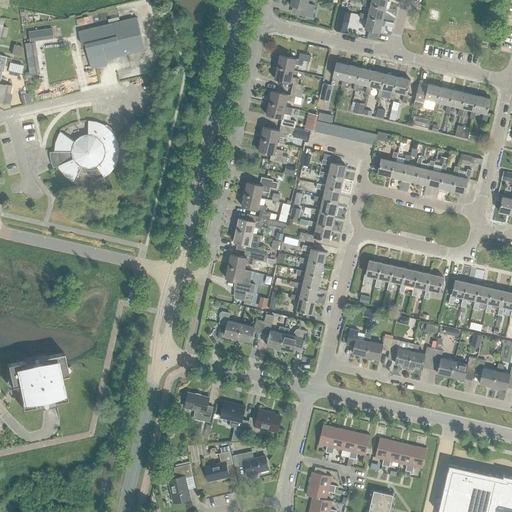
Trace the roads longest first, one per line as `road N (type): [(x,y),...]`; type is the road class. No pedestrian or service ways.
road 1 (residential): [(176,273),(202,274),(262,23)]
road 2 (tertiary): [(176,273),(239,0)]
road 3 (residential): [(511,435),(317,389)]
road 4 (residential): [(511,407),(324,364)]
road 5 (residential): [(176,273),(0,231)]
road 6 (residential): [(478,213),(364,189),(355,216),(363,234)]
road 7 (tertiary): [(123,511),(157,352)]
road 8 (residential): [(309,387),(157,352)]
road 9 (residential): [(324,364),(351,249),(363,234)]
road 10 (residential): [(478,213),(510,81)]
road 11 (residential): [(392,53),(262,23)]
road 12 (residential): [(363,234),(456,253),(468,249),(476,230)]
road 13 (residential): [(510,81),(392,53)]
